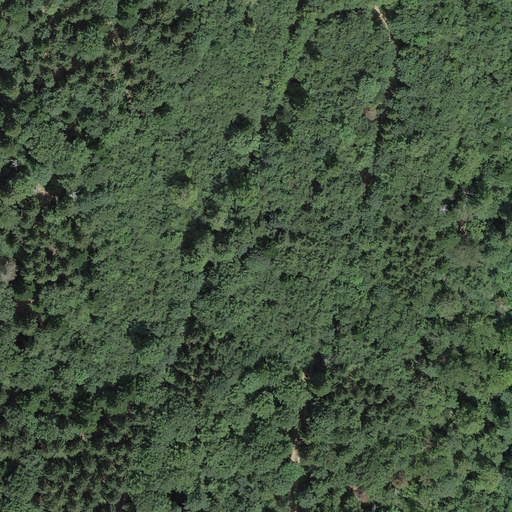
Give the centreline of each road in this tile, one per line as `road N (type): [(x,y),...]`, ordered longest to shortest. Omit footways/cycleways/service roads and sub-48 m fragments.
road 1 (track): [(293,511),(294,446),(314,343),(392,71),(388,24),(362,4),(322,11),(277,106),(254,126)]
road 2 (track): [(116,511),(291,0)]
